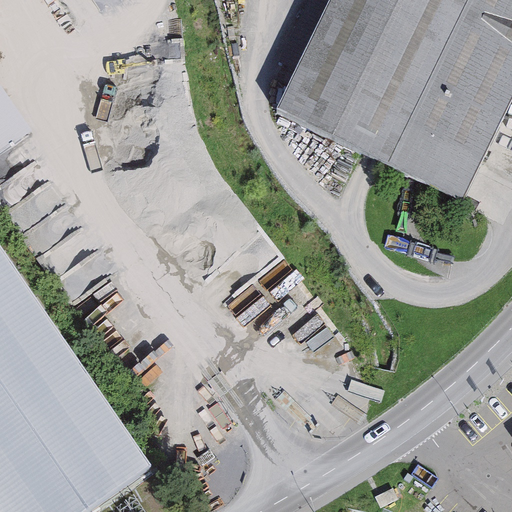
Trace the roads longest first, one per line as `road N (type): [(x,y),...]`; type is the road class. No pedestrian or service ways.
road 1 (track): [(293,495),(125,210),(120,123),(153,51),(150,0)]
road 2 (secondary): [(263,511),(395,429),(479,364),(511,327)]
